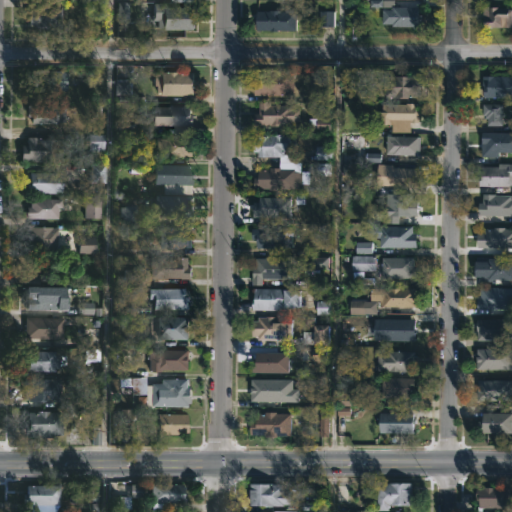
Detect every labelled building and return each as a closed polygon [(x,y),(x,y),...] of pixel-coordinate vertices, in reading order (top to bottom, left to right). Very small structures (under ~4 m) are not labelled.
[(167,3),(167,7),(199,7),(199,29),(166,29),(166,27),(159,27),(159,20),(151,20),(151,3),(167,3)] [(294,11),(293,30),(275,30),(275,31),(252,29),(253,10),(283,11),(284,4),(292,5),(291,11),(294,11)] [(59,5),(58,28),(44,27),(44,31),(32,31),(32,23),(25,23),(25,8),(31,8),(31,5),(59,5)] [(416,7),(416,14),(419,14),(419,29),(410,29),(411,26),(389,26),(389,24),(379,24),(380,9),(390,9),(390,6),(416,7)] [(496,6),(496,8),(510,9),(510,27),(480,26),(481,6),(496,6)] [(64,70),(63,90),(28,88),(28,69),(64,70)] [(198,84),(198,96),(155,95),(155,86),(152,86),(152,71),(198,72),(198,84)] [(288,95),(251,95),(251,83),(256,83),(256,73),(291,73),(291,95),(288,95)] [(406,97),(406,99),(383,97),(383,76),(417,76),(417,97),(406,97)] [(511,76),(511,97),(493,97),(493,100),(486,100),(486,97),(481,97),(480,76),(511,76)] [(127,78),(127,81),(129,81),(129,95),(127,95),(127,101),(115,101),(115,94),(113,94),(113,78),(127,78)] [(268,101),(268,105),(289,105),(289,109),(297,109),(297,121),(289,121),(289,125),(251,125),(251,114),(257,114),(257,101),(268,101)] [(413,102),(413,110),(416,110),(416,122),(408,122),(408,133),(388,132),(388,124),(379,124),(379,103),(413,102)] [(54,104),(54,107),(63,107),(63,122),(26,124),(26,105),(54,104)] [(501,104),(501,126),(485,126),(485,118),(483,118),(483,115),(480,115),(480,104),(501,104)] [(188,106),(188,114),(191,114),(191,125),(152,125),(152,106),(188,106)] [(509,157),(479,157),(479,132),(510,133),(509,157)] [(282,135),(282,136),(293,136),(293,149),(292,149),(292,162),(298,162),(298,171),(307,171),(307,184),(300,184),(300,190),(266,190),(266,188),(255,188),(255,168),(278,168),(278,156),(256,156),(256,152),(251,152),(251,140),(256,140),(256,135),(282,135)] [(62,140),(61,163),(17,161),(18,145),(23,145),(23,136),(62,140)] [(90,153),(105,153),(105,136),(90,136),(90,153)] [(189,137),(189,156),(154,155),(154,137),(161,138),(161,136),(189,137)] [(416,136),(416,155),(384,153),(384,137),(390,137),(390,136),(416,136)] [(511,163),(511,186),(476,186),(476,173),(479,173),(479,166),(496,166),(496,163),(511,163)] [(189,174),(189,185),(160,184),(160,181),(154,181),(154,175),(159,175),(159,164),(187,165),(187,173),(189,173),(189,174)] [(416,176),(416,187),(374,185),(375,164),(391,165),(391,167),(413,168),(413,176),(416,176)] [(106,165),(92,165),(91,183),(105,183),(106,165)] [(59,174),(59,194),(23,193),(23,174),(26,174),(26,172),(59,172),(59,174)] [(410,194),(410,200),(415,200),(415,216),(383,215),(384,193),(410,194)] [(493,194),(508,195),(508,200),(511,200),(511,215),(476,216),(476,203),(480,203),(480,193),(493,194)] [(195,207),(195,216),(157,216),(158,194),(195,195),(195,207)] [(89,218),(81,217),(81,195),(98,195),(98,218),(89,218)] [(289,218),(250,217),(250,201),(257,201),(257,197),(289,197),(289,218)] [(59,198),(58,208),(55,208),(54,218),(23,218),(23,206),(29,206),(29,198),(59,198)] [(268,225),(268,228),(295,227),(295,238),(289,238),(289,247),(283,247),(283,249),(253,248),(253,240),(249,240),(249,228),(255,228),(255,225),(268,225)] [(409,226),(409,233),(414,233),(414,248),(378,248),(378,238),(364,238),(364,226),(409,226)] [(55,227),(55,248),(27,248),(26,232),(28,232),(28,227),(55,227)] [(503,227),(511,227),(511,248),(474,248),(475,232),(480,232),(480,227),(503,227)] [(162,239),(169,239),(169,249),(191,249),(191,229),(162,229),(162,239)] [(353,271),(349,271),(349,255),(373,256),(373,271),(353,271)] [(191,256),(191,266),(193,266),(193,279),(152,277),(152,256),(166,256),(166,259),(179,259),(179,256),(191,256)] [(411,257),(411,267),(413,267),(413,279),(380,279),(380,257),(411,257)] [(285,285),(250,285),(250,267),(253,267),(254,258),(325,258),(325,269),(295,269),(295,279),(288,279),(288,283),(285,283),(285,285)] [(511,259),(511,280),(490,280),(490,282),(474,282),(474,277),(472,277),(472,261),(485,262),(485,259),(511,259)] [(62,287),(62,296),(65,296),(65,310),(27,310),(27,299),(23,299),(23,297),(22,297),(22,292),(27,292),(27,286),(62,287)] [(283,289),(283,290),(297,290),(297,307),(286,309),(286,307),(281,307),(281,311),(249,310),(249,298),(253,299),(253,288),(283,289)] [(413,289),(412,314),(387,314),(388,307),(376,307),(377,301),(369,301),(369,290),(377,291),(377,288),(413,289)] [(501,316),(474,316),(474,299),(477,299),(477,288),(510,288),(509,309),(501,309),(501,316)] [(182,295),(182,297),(186,297),(186,309),(183,309),(183,316),(151,316),(151,299),(146,299),(146,289),(182,289),(182,295)] [(59,324),(59,339),(21,338),(22,316),(59,317),(59,324)] [(185,340),(154,339),(155,317),(185,317),(185,340)] [(274,317),(274,318),(290,318),(289,340),(256,340),(256,336),(249,336),(250,320),(256,321),(256,317),(274,317)] [(413,319),(413,341),(378,341),(378,339),(373,339),(373,320),(378,320),(378,319),(413,319)] [(509,339),(475,340),(474,320),(509,319),(509,339)] [(326,325),(326,345),(301,344),(301,331),(311,331),(311,325),(326,325)] [(510,348),(510,360),(511,360),(511,370),(474,370),(474,348),(510,348)] [(185,361),(185,370),(155,369),(155,372),(145,372),(146,349),(186,350),(185,361)] [(52,351),(52,354),(57,355),(56,371),(21,371),(21,363),(24,363),(24,351),(52,351)] [(412,352),(412,372),(375,371),(375,354),(385,354),(385,351),(412,352)] [(287,353),(286,359),(289,359),(289,369),(286,369),(286,373),(249,373),(250,352),(287,353)] [(27,402),(25,402),(26,378),(58,379),(57,402),(27,402)] [(148,380),(148,394),(135,394),(135,386),(122,386),(122,392),(112,392),(112,378),(148,378),(148,380)] [(185,379),(185,387),(187,387),(187,404),(184,403),(184,406),(149,405),(149,383),(158,383),(158,378),(185,379)] [(412,389),(412,390),(409,390),(409,398),(380,398),(380,378),(412,378),(412,389)] [(279,379),(279,381),(285,381),(285,393),(300,394),(300,399),(313,400),(313,404),(317,404),(317,407),(282,406),(282,401),(248,402),(248,379),(279,379)] [(511,401),(475,401),(475,381),(511,381),(511,401)] [(46,411),(59,412),(59,436),(20,435),(20,427),(25,427),(25,412),(46,411)] [(274,412),(274,414),(288,414),(288,436),(262,437),(262,435),(248,435),(248,420),(253,420),(253,414),(274,412)] [(411,434),(378,433),(378,413),(411,414),(411,434)] [(510,422),(510,433),(479,433),(479,429),(475,429),(476,421),(480,421),(480,413),(510,413),(510,422)] [(184,435),(154,435),(155,414),(184,414),(184,435)] [(386,511),(374,511),(374,484),(409,483),(409,506),(386,506),(386,511)] [(167,511),(153,511),(153,484),(191,485),(191,503),(168,503),(167,511)] [(281,484),(281,492),(288,492),(288,505),(281,505),(281,507),(247,506),(247,484),(281,484)] [(50,505),(50,507),(20,505),(20,494),(23,494),(23,485),(56,486),(56,505),(50,505)] [(111,511),(133,511),(133,493),(139,493),(139,485),(111,485),(111,511)] [(508,509),(475,508),(476,487),(508,488),(508,509)]
